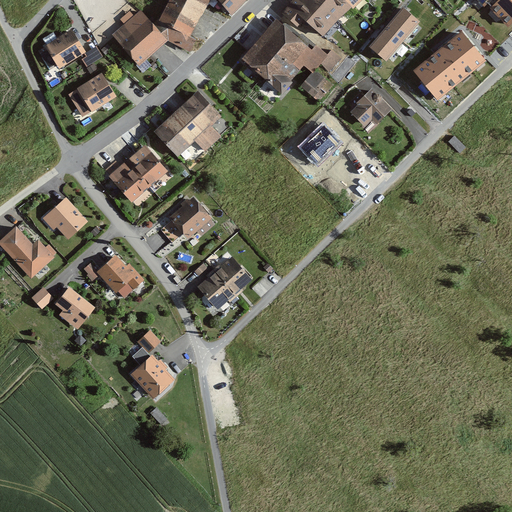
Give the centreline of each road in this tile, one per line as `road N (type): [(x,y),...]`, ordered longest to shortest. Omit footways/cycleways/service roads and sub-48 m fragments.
road 1 (residential): [(202,358),(511,60)]
road 2 (residential): [(68,160),(152,102),(261,0)]
road 3 (residential): [(202,358),(179,301),(68,160)]
road 4 (residential): [(225,511),(202,358)]
road 5 (residential): [(13,44),(68,160)]
